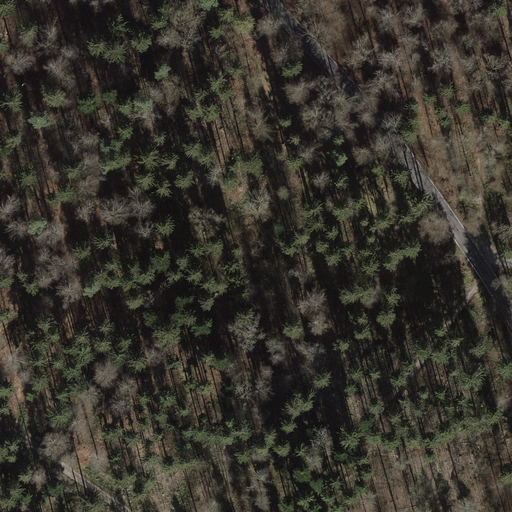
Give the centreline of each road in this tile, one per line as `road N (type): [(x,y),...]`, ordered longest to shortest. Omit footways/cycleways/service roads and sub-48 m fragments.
road 1 (tertiary): [(511,314),(378,121),(266,0)]
road 2 (track): [(471,251),(394,222),(351,189),(237,46),(187,0)]
road 3 (track): [(304,511),(487,277)]
road 4 (track): [(471,251),(480,169),(447,0)]
road 5 (track): [(0,427),(128,511)]
